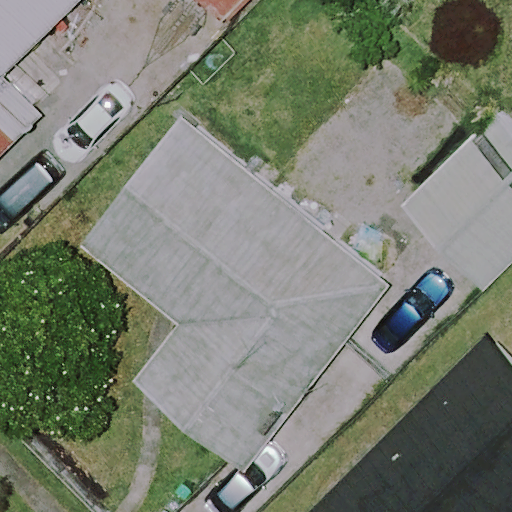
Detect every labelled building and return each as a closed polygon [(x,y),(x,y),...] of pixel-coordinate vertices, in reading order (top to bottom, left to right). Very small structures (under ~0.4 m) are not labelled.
[(7,69),(77,0),(0,0),(0,163),(51,114),(7,69)] [(251,0),(202,0),(227,25),(251,0)] [(511,263),(511,119),(500,108),(407,203),(491,285),(511,263)] [(184,110),(87,232),(189,314),(142,372),(261,467),(357,348),(398,381),(447,320),(184,110)] [(511,511),(511,350),(497,334),(307,511),(511,511)]
